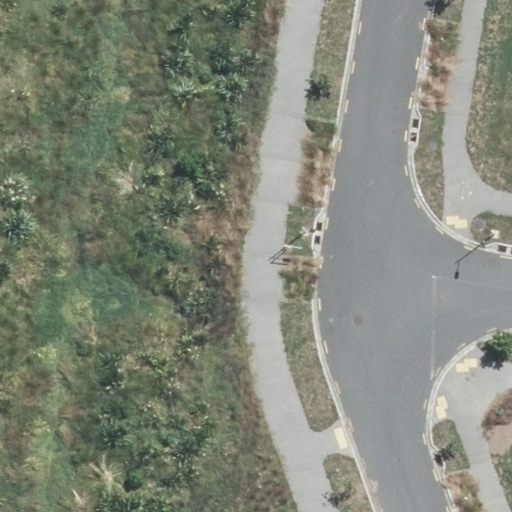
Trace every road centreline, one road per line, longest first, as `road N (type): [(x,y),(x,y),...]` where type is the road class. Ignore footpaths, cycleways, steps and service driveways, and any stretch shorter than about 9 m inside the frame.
road 1 (residential): [(365,298),(362,204),(396,0)]
road 2 (residential): [(415,511),(373,360),(365,298)]
road 3 (residential): [(511,281),(365,298)]
